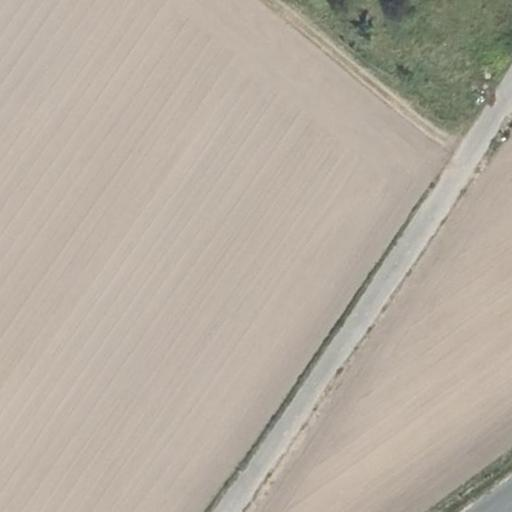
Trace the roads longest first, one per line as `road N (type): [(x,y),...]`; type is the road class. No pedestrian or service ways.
road 1 (unclassified): [(218,511),(511,81)]
road 2 (unknown): [(287,0),(467,147)]
